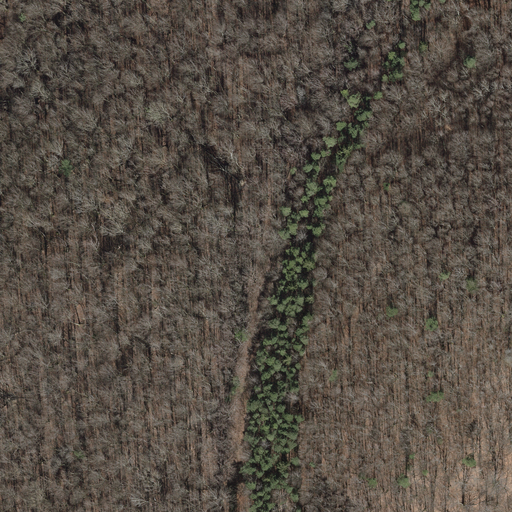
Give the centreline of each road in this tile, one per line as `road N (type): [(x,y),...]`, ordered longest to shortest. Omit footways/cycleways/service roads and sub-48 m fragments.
road 1 (track): [(242,511),(260,334),(285,248),(410,0)]
road 2 (track): [(423,511),(511,370)]
